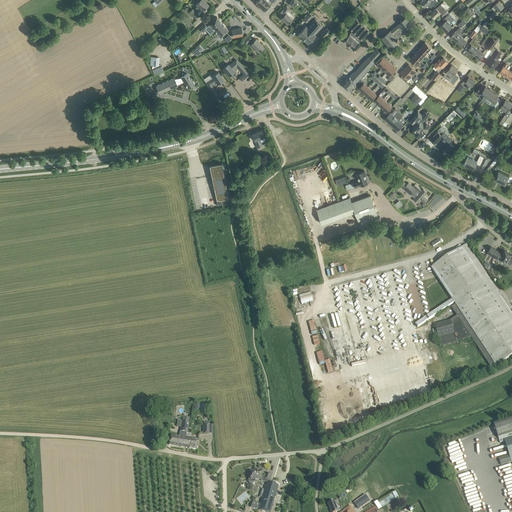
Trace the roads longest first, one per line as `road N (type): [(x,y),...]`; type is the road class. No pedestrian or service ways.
road 1 (residential): [(334,84),(410,149),(511,205)]
road 2 (unclassified): [(323,451),(511,367)]
road 3 (unclassified): [(149,446),(231,460),(323,451)]
road 4 (primary): [(0,169),(153,149)]
road 5 (track): [(0,432),(149,446)]
road 6 (primary): [(280,98),(153,149)]
road 7 (primary): [(153,149),(283,110)]
